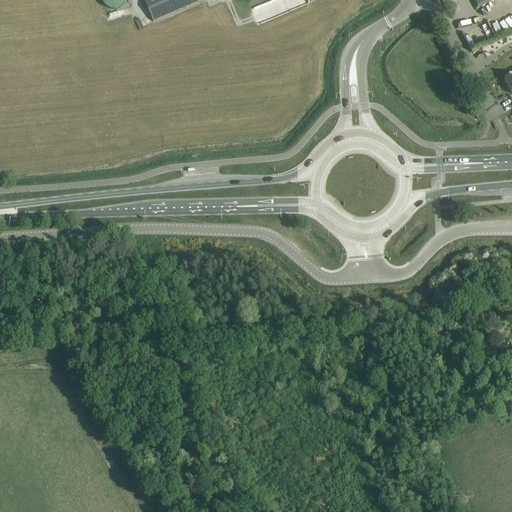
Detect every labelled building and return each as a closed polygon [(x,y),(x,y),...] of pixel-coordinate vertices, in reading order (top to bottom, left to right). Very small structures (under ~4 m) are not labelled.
[(102,0),(102,1),(104,5),(107,8),(111,10),(115,10),(119,9),(122,8),(125,5),(126,1),(126,0),(102,0)] [(143,0),(154,23),(201,2),(200,0),(143,0)] [(274,0),(252,9),(258,23),(316,0),(274,0)] [(473,0),(478,9),(495,0),(473,0)] [(511,10),(500,15),(505,29),(511,26),(511,10)]
